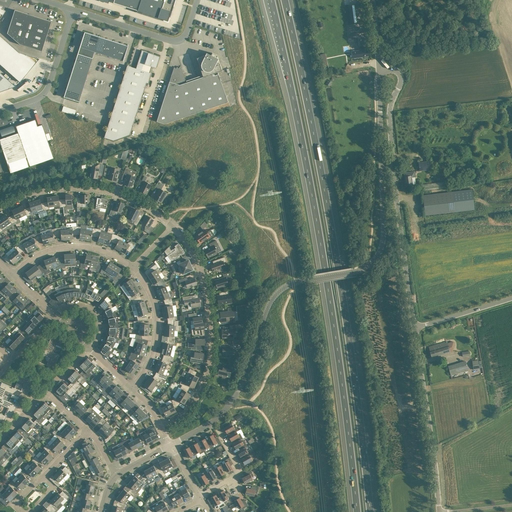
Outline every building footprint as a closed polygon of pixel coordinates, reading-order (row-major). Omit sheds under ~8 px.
[(114,0),(113,3),(137,10),(137,12),(136,12),(164,21),(164,20),(163,20),(164,20),(166,21),(168,19),(169,17),(170,17),(169,17),(170,18),(175,0),(114,0)] [(352,3),(354,23),(364,22),(362,2),(352,3)] [(183,4),(178,21),(182,22),(188,6),(183,4)] [(12,18),(10,25),(7,33),(14,39),(19,44),(20,45),(27,47),(42,52),(44,44),(46,37),(49,29),(51,22),(44,19),(37,17),(30,15),(22,12),(15,10),(12,18)] [(80,47),(87,49),(92,35),(85,32),(80,47)] [(361,32),(349,34),(350,38),(357,37),(359,37),(360,46),(363,46),(361,32)] [(0,35),(0,64),(20,82),(39,59),(19,53),(0,35)] [(99,37),(92,35),(87,49),(95,51),(99,37)] [(95,52),(102,54),(106,39),(99,37),(95,51),(95,52)] [(358,48),(357,38),(349,38),(349,48),(358,48)] [(106,39),(102,54),(109,56),(113,41),(106,39)] [(113,41),(109,56),(116,58),(121,44),(113,41)] [(128,46),(121,44),(116,58),(123,61),(128,46)] [(95,51),(87,49),(80,47),(78,54),(92,59),(95,52),(95,51)] [(367,47),(362,47),(360,48),(361,50),(351,51),(352,53),(352,58),(369,56),(367,47)] [(127,66),(104,137),(113,140),(130,135),(147,83),(149,83),(152,73),(150,73),(152,66),(155,67),(158,57),(155,56),(156,55),(142,50),(136,68),(127,66)] [(203,77),(187,82),(186,83),(181,67),(180,67),(179,67),(179,68),(177,67),(176,68),(174,67),(157,121),(164,124),(228,102),(218,72),(222,71),(220,64),(217,62),(218,59),(216,58),(217,56),(212,53),(211,55),(206,53),(205,56),(204,56),(197,58),(203,77)] [(328,70),(325,53),(320,54),(323,71),(328,70)] [(90,66),(92,59),(78,54),(75,61),(90,66)] [(88,73),(90,66),(75,61),(73,68),(88,73)] [(86,80),(88,73),(73,68),(71,75),(86,80)] [(0,92),(16,87),(0,72),(0,92)] [(83,87),(86,80),(71,75),(69,82),(83,87)] [(81,94),(83,87),(69,82),(66,90),(81,94)] [(79,101),(81,94),(66,90),(64,97),(79,102),(79,101)] [(63,106),(62,111),(75,115),(76,109),(63,106)] [(2,138),(0,139),(0,142),(4,153),(7,164),(10,171),(11,173),(30,166),(54,158),(48,141),(45,134),(42,124),(38,126),(35,119),(26,123),(16,126),(18,133),(15,134),(13,128),(5,131),(4,130),(0,132),(2,138)] [(126,160),(129,149),(123,152),(121,159),(126,160)] [(431,169),(430,161),(418,162),(419,171),(431,169)] [(92,168),(91,172),(90,177),(97,178),(98,173),(102,174),(104,165),(99,164),(99,165),(98,165),(95,167),(95,168),(92,168)] [(105,168),(104,176),(108,177),(108,179),(114,181),(115,177),(117,178),(119,169),(111,167),(110,169),(105,168)] [(131,173),(125,170),(122,178),(126,179),(124,184),(132,187),(135,177),(132,176),(132,174),(131,173)] [(405,186),(407,185),(412,185),(411,177),(415,177),(414,171),(403,173),(405,186)] [(144,176),(143,179),(140,183),(143,185),(140,191),(146,194),(151,185),(145,181),(147,177),(144,176)] [(158,181),(157,184),(154,189),(158,191),(154,198),(161,202),(167,193),(161,190),(164,185),(158,181)] [(474,210),(472,190),(422,195),(425,215),(474,210)] [(66,200),(62,201),(63,207),(64,214),(67,213),(67,210),(73,209),(73,204),(72,204),(72,200),(73,199),(73,198),(74,196),(71,195),(66,195),(66,200)] [(77,198),(77,202),(77,207),(82,207),(82,203),(89,203),(89,200),(89,195),(80,195),(80,198),(77,198)] [(60,207),(63,207),(62,201),(59,201),(58,196),(53,197),(54,206),(55,209),(60,208),(60,207)] [(48,203),(45,204),(46,210),(49,209),(49,207),(54,206),(53,197),(47,198),(48,203)] [(100,211),(105,212),(109,199),(103,198),(103,199),(97,198),(97,200),(96,206),(95,209),(100,210),(100,211)] [(47,211),(46,210),(45,204),(41,205),(40,199),(34,201),(37,210),(38,213),(39,215),(47,212),(47,211)] [(31,208),(28,209),(30,215),(32,214),(33,215),(38,213),(37,210),(34,201),(29,203),(31,208)] [(120,214),(121,212),(124,203),(118,201),(115,208),(112,207),(110,211),(109,215),(115,217),(118,218),(119,216),(120,217),(121,215),(120,214)] [(22,206),(17,208),(23,220),(28,218),(31,217),(30,215),(28,209),(25,211),(22,206)] [(20,222),(20,221),(23,220),(17,208),(12,211),(14,216),(12,217),(15,224),(16,225),(20,222)] [(133,208),(130,212),(128,217),(135,221),(134,223),(134,225),(136,226),(141,218),(138,216),(140,211),(133,208)] [(6,214),(1,218),(8,229),(15,224),(12,217),(9,219),(6,214)] [(145,231),(149,234),(154,228),(150,226),(154,220),(151,218),(148,215),(147,216),(146,216),(142,222),(145,224),(145,226),(146,226),(145,228),(145,231)] [(0,231),(1,232),(2,233),(8,229),(1,218),(0,218),(0,231)] [(79,238),(86,239),(87,230),(87,225),(81,225),(81,227),(77,226),(77,233),(80,233),(80,238),(79,238)] [(66,227),(67,230),(67,239),(73,238),(73,233),(77,233),(77,226),(70,227),(66,227)] [(47,230),(46,230),(50,242),(55,241),(55,240),(54,236),(57,235),(56,228),(51,229),(52,232),(48,233),(47,230)] [(67,239),(67,230),(61,230),(61,228),(56,228),(57,235),(61,234),(61,239),(67,239)] [(92,231),(87,230),(86,239),(92,240),(92,239),(91,239),(92,235),(96,235),(97,229),(92,228),(92,231)] [(102,230),(97,229),(96,235),(99,236),(98,241),(97,241),(103,243),(106,234),(101,233),(102,230)] [(205,229),(195,236),(200,243),(207,238),(208,239),(214,235),(211,230),(207,232),(205,229)] [(50,242),(46,230),(41,232),(41,233),(36,234),(39,240),(42,239),(44,244),(50,242)] [(111,240),(114,241),(117,235),(115,234),(112,234),(110,233),(108,235),(106,234),(103,243),(109,245),(111,240)] [(31,236),(27,239),(33,249),(38,246),(36,242),(39,240),(36,234),(35,235),(32,237),(31,236)] [(120,250),(124,243),(122,241),(123,238),(117,235),(114,241),(117,243),(115,247),(120,250)] [(33,249),(27,239),(23,241),(22,242),(18,244),(22,250),(25,248),(27,252),(33,249)] [(216,240),(213,242),(209,244),(211,247),(204,250),(208,257),(218,252),(215,247),(219,246),(216,240)] [(127,244),(124,243),(120,250),(125,253),(128,249),(131,251),(135,245),(129,242),(127,244)] [(164,251),(167,255),(167,256),(168,256),(165,258),(168,262),(171,260),(171,261),(174,258),(175,259),(181,255),(185,253),(178,243),(174,246),(175,247),(174,249),(175,250),(172,252),(171,251),(171,250),(169,247),(164,251)] [(19,252),(22,250),(18,244),(14,247),(16,249),(12,253),(18,260),(23,256),(22,255),(22,256),(19,252)] [(6,254),(2,257),(7,262),(10,260),(13,263),(13,264),(18,260),(12,253),(8,256),(6,254)] [(71,266),(70,254),(64,254),(65,261),(61,262),(62,268),(65,268),(65,267),(71,266)] [(70,254),(71,266),(76,266),(76,267),(79,267),(79,265),(80,260),(76,260),(75,254),(70,254)] [(90,265),(90,267),(90,265),(93,256),(87,255),(86,258),(85,258),(85,259),(84,259),(84,260),(81,259),(80,265),(80,268),(84,268),(84,266),(87,267),(88,264),(90,265)] [(62,268),(61,262),(57,263),(55,256),(49,259),(53,267),(55,266),(57,270),(62,268)] [(95,269),(95,271),(98,272),(100,268),(102,264),(98,263),(99,261),(98,261),(98,257),(93,256),(90,265),(90,267),(90,269),(92,269),(93,268),(95,269)] [(211,265),(213,271),(226,267),(224,263),(223,262),(226,261),(225,257),(212,261),(214,264),(211,265)] [(46,267),(43,268),(41,265),(43,268),(45,272),(46,274),(51,272),(49,269),(53,267),(49,259),(44,261),(46,267)] [(184,262),(180,264),(179,264),(180,267),(178,267),(180,272),(182,271),(183,274),(193,270),(191,265),(192,264),(191,264),(189,260),(184,262)] [(103,265),(101,270),(100,273),(103,274),(103,273),(105,274),(107,271),(111,273),(116,265),(110,262),(107,268),(103,265)] [(148,270),(149,269),(150,272),(150,273),(147,275),(150,279),(158,274),(161,272),(158,268),(156,264),(148,270)] [(31,269),(36,276),(38,279),(43,275),(43,274),(45,272),(43,268),(41,265),(38,267),(37,267),(36,265),(31,269)] [(121,269),(116,265),(111,273),(114,276),(112,279),(114,280),(112,282),(115,284),(120,279),(121,277),(117,275),(121,269)] [(24,278),(30,284),(33,282),(31,280),(36,276),(31,269),(26,273),(27,275),(27,276),(24,278)] [(230,272),(228,273),(223,274),(224,277),(215,280),(217,289),(228,285),(227,279),(231,278),(230,272)] [(159,285),(165,282),(162,278),(161,279),(158,274),(150,279),(153,284),(156,282),(157,283),(158,283),(159,285)] [(124,279),(121,282),(119,285),(120,287),(123,285),(127,291),(135,285),(131,279),(130,279),(126,277),(124,279)] [(187,277),(182,279),(179,280),(180,285),(183,284),(184,285),(186,284),(187,288),(197,285),(195,278),(188,280),(187,277)] [(171,291),(169,286),(167,287),(165,282),(159,285),(160,288),(159,288),(159,289),(157,290),(159,295),(167,292),(171,291)] [(0,292),(3,295),(12,286),(9,283),(6,285),(4,283),(0,287),(0,292)] [(79,297),(80,297),(84,298),(87,288),(86,290),(82,289),(83,285),(81,285),(80,288),(79,297)] [(139,291),(135,285),(127,291),(131,296),(128,299),(130,301),(140,296),(137,297),(135,294),(139,291)] [(6,304),(9,301),(15,294),(13,292),(16,290),(12,286),(3,295),(6,298),(3,302),(6,304)] [(64,299),(65,299),(65,298),(68,297),(69,297),(66,286),(59,288),(64,299)] [(84,298),(85,298),(89,300),(95,288),(88,286),(87,288),(84,298)] [(107,287),(101,293),(104,296),(110,289),(107,287)] [(52,291),(53,293),(55,294),(55,295),(52,299),(55,302),(58,300),(59,301),(58,301),(59,302),(61,300),(64,299),(59,288),(60,291),(57,293),(56,290),(52,291)] [(98,301),(102,296),(100,294),(97,292),(98,290),(95,288),(89,300),(93,302),(94,299),(98,301)] [(163,299),(164,300),(165,300),(166,303),(172,301),(171,297),(171,296),(172,294),(171,291),(167,292),(159,295),(161,301),(163,299)] [(225,304),(229,304),(229,303),(232,303),(230,294),(229,294),(229,291),(219,293),(220,296),(217,296),(219,304),(225,303),(225,304)] [(17,304),(23,297),(20,294),(18,296),(15,294),(9,301),(11,303),(14,301),(17,304)] [(135,304),(137,310),(146,307),(144,301),(142,302),(141,300),(142,300),(140,296),(130,301),(132,300),(133,305),(135,304)] [(191,309),(191,308),(194,307),(199,307),(198,306),(201,305),(200,298),(192,299),(191,296),(182,297),(183,301),(184,300),(185,305),(188,304),(188,309),(191,309)] [(23,297),(17,304),(20,307),(22,310),(27,305),(25,303),(27,300),(23,297)] [(103,308),(106,311),(102,313),(106,311),(111,308),(113,307),(109,301),(108,303),(105,300),(98,306),(101,310),(103,308)] [(175,301),(172,301),(166,303),(166,305),(165,306),(165,307),(162,307),(163,313),(173,311),(172,306),(176,305),(175,305),(175,301)] [(136,321),(142,320),(147,320),(146,316),(145,314),(148,313),(146,307),(137,310),(138,316),(137,316),(138,320),(136,321)] [(228,308),(228,312),(220,313),(221,318),(223,317),(223,322),(229,321),(230,325),(234,325),(233,321),(232,311),(236,311),(236,307),(228,308)] [(38,312),(35,315),(34,316),(41,321),(40,321),(42,319),(43,319),(45,317),(44,316),(44,317),(42,315),(44,313),(40,308),(37,311),(38,312)] [(107,315),(109,319),(115,317),(115,318),(117,317),(115,311),(113,312),(111,308),(106,311),(102,313),(105,317),(107,315)] [(173,311),(163,313),(164,318),(167,318),(167,319),(169,318),(169,321),(176,321),(175,316),(174,316),(173,311)] [(40,322),(41,321),(34,316),(35,315),(32,313),(28,317),(37,325),(36,325),(39,322),(40,322)] [(194,313),(189,314),(188,314),(189,320),(191,321),(193,320),(194,324),(203,323),(203,322),(202,317),(197,317),(195,316),(194,313)] [(29,321),(27,324),(33,329),(35,326),(36,326),(37,325),(28,317),(27,319),(29,321)] [(116,321),(115,318),(115,317),(109,319),(105,320),(106,324),(109,324),(110,327),(106,327),(110,327),(110,328),(116,328),(118,328),(118,321),(116,321)] [(137,327),(137,330),(149,330),(149,324),(142,324),(142,320),(136,321),(136,327),(137,327)] [(164,330),(174,331),(178,331),(178,321),(176,321),(169,321),(169,324),(168,324),(168,325),(165,325),(164,330)] [(192,335),(198,334),(198,331),(199,329),(204,328),(203,323),(194,324),(195,328),(192,328),(191,330),(192,335)] [(237,328),(238,328),(243,328),(244,323),(234,325),(230,325),(229,325),(229,330),(222,330),(222,338),(233,337),(233,333),(234,333),(235,332),(236,332),(237,331),(237,330),(237,329),(237,328)] [(24,333),(26,331),(29,333),(32,330),(33,329),(27,324),(23,327),(21,325),(19,328),(24,333)] [(116,332),(116,328),(110,328),(110,327),(106,327),(106,332),(109,332),(109,336),(115,338),(117,338),(118,332),(116,332)] [(19,328),(14,334),(21,342),(22,341),(22,340),(25,337),(23,335),(24,333),(19,328)] [(149,330),(137,330),(136,329),(136,332),(135,338),(136,338),(142,339),(142,335),(149,335),(149,330)] [(174,331),(164,330),(164,336),(167,336),(167,337),(169,337),(168,340),(175,341),(175,336),(174,336),(174,331)] [(9,337),(11,340),(17,346),(18,345),(18,344),(21,341),(21,342),(14,334),(14,335),(15,336),(13,338),(10,336),(9,337)] [(44,344),(40,354),(44,355),(46,349),(53,352),(55,349),(53,349),(55,344),(63,347),(65,341),(52,336),(52,335),(47,347),(47,348),(44,346),(44,345),(44,344)] [(105,335),(104,340),(107,340),(106,344),(113,348),(116,342),(118,343),(119,338),(117,338),(115,338),(109,336),(105,335)] [(134,343),(133,347),(146,351),(147,345),(141,343),(142,339),(136,338),(134,343)] [(195,350),(201,350),(201,347),(202,347),(202,345),(204,345),(204,344),(206,344),(206,341),(205,341),(205,339),(195,339),(195,342),(191,342),(191,349),(195,350)] [(11,340),(7,344),(6,343),(6,344),(4,345),(9,349),(11,347),(13,349),(13,350),(15,348),(17,345),(17,346),(11,340)] [(163,343),(162,348),(171,350),(173,345),(174,346),(175,341),(168,340),(168,343),(167,342),(166,343),(163,343)] [(431,358),(453,351),(452,347),(451,343),(450,343),(448,343),(447,341),(429,347),(431,358)] [(113,348),(106,344),(102,342),(100,346),(103,348),(101,351),(107,357),(111,352),(113,353),(115,349),(113,348)] [(222,354),(232,354),(236,354),(236,348),(238,348),(238,344),(234,344),(225,344),(225,347),(223,347),(222,354)] [(144,356),(146,351),(133,347),(130,355),(136,358),(137,354),(144,356)] [(164,358),(170,360),(171,356),(170,355),(171,350),(162,348),(161,353),(164,354),(164,355),(165,356),(164,358)] [(48,362),(46,365),(54,368),(59,355),(53,352),(46,349),(44,355),(51,357),(49,362),(48,362)] [(190,362),(199,363),(199,361),(200,361),(200,359),(203,359),(203,358),(204,359),(205,355),(204,355),(204,353),(199,353),(192,351),(190,362)] [(130,362),(128,364),(136,370),(139,365),(134,361),(136,358),(130,355),(128,358),(129,358),(128,360),(130,362)] [(92,370),(98,364),(93,360),(91,362),(88,358),(84,362),(92,370)] [(156,365),(165,369),(167,364),(168,365),(169,362),(170,361),(170,360),(164,358),(163,361),(162,360),(161,361),(159,360),(156,365)] [(80,366),(83,370),(81,372),(88,378),(92,374),(90,372),(92,370),(84,362),(80,366)] [(448,366),(451,375),(466,370),(464,362),(448,366)] [(226,377),(230,378),(231,372),(232,373),(233,365),(221,363),(220,363),(223,364),(221,370),(219,369),(218,375),(222,376),(223,377),(225,378),(226,377)] [(133,374),(136,370),(128,364),(127,367),(124,365),(123,367),(122,366),(119,370),(124,374),(127,370),(133,374)] [(154,370),(157,371),(156,372),(157,373),(156,375),(162,379),(165,381),(167,376),(163,374),(165,369),(156,365),(154,370)] [(190,369),(188,372),(187,372),(184,377),(196,382),(199,377),(194,375),(195,371),(191,369),(190,369)] [(81,372),(79,374),(76,371),(72,375),(80,382),(82,385),(88,378),(81,372)] [(28,394),(33,380),(20,375),(18,380),(25,383),(23,388),(22,388),(20,390),(20,391),(28,394)] [(80,382),(72,375),(68,379),(72,382),(70,384),(76,391),(80,387),(78,384),(80,382)] [(92,384),(94,386),(98,382),(102,385),(108,378),(105,375),(101,379),(99,377),(95,381),(92,384)] [(162,379),(156,375),(155,377),(154,377),(153,378),(150,376),(147,380),(155,386),(158,382),(159,383),(162,379)] [(196,382),(184,377),(187,378),(185,383),(181,381),(179,384),(182,385),(187,388),(189,385),(194,387),(196,382)] [(101,392),(104,395),(110,388),(108,386),(112,382),(108,378),(102,385),(99,388),(103,391),(101,392)] [(155,386),(147,380),(144,385),(146,387),(147,388),(145,390),(144,390),(150,395),(153,391),(152,390),(155,386)] [(2,383),(2,382),(0,386),(0,397),(3,399),(4,396),(3,396),(5,391),(12,394),(15,388),(14,388),(2,383)] [(70,384),(68,386),(64,383),(60,387),(68,395),(72,391),(74,393),(76,391),(70,384)] [(182,389),(179,394),(187,399),(190,394),(185,391),(187,388),(182,385),(180,388),(182,389)] [(106,396),(110,399),(120,389),(116,386),(112,390),(110,388),(104,395),(106,397),(106,396)] [(67,400),(65,398),(68,395),(60,387),(56,391),(60,394),(58,397),(64,403),(67,400)] [(17,405),(22,407),(27,394),(28,394),(20,391),(20,390),(15,388),(14,388),(15,388),(12,394),(19,397),(17,401),(16,401),(15,404),(17,405)] [(120,389),(110,399),(116,405),(121,399),(119,397),(123,393),(120,389)] [(184,404),(187,399),(179,394),(176,392),(173,397),(174,397),(173,399),(177,404),(179,401),(184,404)] [(121,410),(124,407),(131,400),(127,397),(123,401),(121,399),(116,405),(121,410)] [(78,411),(83,405),(79,402),(80,401),(78,399),(77,399),(74,403),(76,405),(74,407),(78,411)] [(171,403),(167,405),(171,414),(176,411),(174,406),(177,404),(173,399),(170,401),(171,403)] [(6,416),(11,419),(11,418),(17,405),(15,404),(11,403),(9,402),(7,401),(4,400),(2,405),(9,408),(7,413),(6,412),(4,415),(6,416)] [(126,413),(128,415),(131,412),(133,410),(131,408),(135,403),(131,400),(124,407),(128,410),(126,413)] [(45,402),(41,406),(49,414),(47,412),(49,410),(52,412),(56,408),(51,404),(49,406),(45,402)] [(157,408),(160,413),(163,412),(166,416),(171,414),(167,405),(165,403),(160,405),(160,406),(157,408)] [(87,409),(83,405),(78,411),(82,415),(84,413),(86,415),(92,408),(90,406),(87,409)] [(95,405),(92,408),(98,414),(101,411),(95,405)] [(43,416),(46,418),(49,414),(41,406),(38,411),(43,416)] [(133,410),(131,412),(128,415),(130,417),(132,414),(136,418),(142,411),(139,407),(135,412),(133,410)] [(86,419),(90,423),(96,417),(98,414),(92,408),(86,415),(88,417),(86,419)] [(38,418),(35,420),(40,424),(42,423),(46,418),(43,416),(38,411),(34,414),(38,418)] [(146,414),(142,411),(136,418),(138,419),(136,421),(138,423),(142,421),(140,420),(146,414)] [(102,418),(98,414),(96,417),(90,423),(94,427),(96,424),(98,426),(105,420),(102,418)] [(30,419),(26,423),(32,428),(34,426),(37,429),(38,429),(41,425),(40,424),(35,420),(33,422),(30,419)] [(110,426),(111,425),(107,422),(105,420),(98,426),(100,428),(98,430),(102,434),(110,426)] [(67,423),(63,427),(72,436),(76,432),(72,427),(74,425),(69,421),(67,423)] [(34,430),(32,428),(26,423),(22,427),(26,430),(24,433),(28,437),(34,430)] [(231,431),(233,433),(236,431),(238,430),(235,425),(233,426),(232,423),(224,428),(225,431),(225,432),(226,433),(227,433),(231,431)] [(117,431),(115,429),(114,429),(110,426),(102,434),(106,438),(108,436),(111,438),(114,435),(117,431)] [(58,429),(56,431),(57,433),(62,437),(64,435),(68,440),(72,436),(63,427),(59,431),(58,429)] [(151,431),(148,433),(152,440),(157,437),(156,434),(158,433),(155,427),(150,429),(151,431)] [(57,433),(56,431),(54,430),(52,433),(57,437),(53,441),(60,448),(64,444),(60,440),(62,437),(57,433)] [(152,440),(148,433),(147,430),(140,433),(142,438),(143,441),(146,439),(147,442),(152,440)] [(18,431),(14,435),(20,441),(22,443),(28,437),(24,433),(22,435),(18,431)] [(238,434),(236,431),(233,433),(228,436),(230,439),(230,440),(231,440),(231,441),(236,438),(237,441),(241,439),(243,438),(240,433),(238,434)] [(138,438),(134,440),(137,448),(142,445),(141,442),(143,441),(142,438),(140,433),(139,433),(137,434),(138,438)] [(207,437),(210,442),(212,445),(214,449),(222,445),(218,438),(215,439),(213,434),(212,435),(211,435),(210,435),(207,437)] [(14,435),(10,439),(16,444),(20,441),(14,435)] [(200,441),(202,446),(204,449),(205,451),(206,453),(214,449),(212,445),(210,442),(207,443),(205,438),(204,439),(203,439),(203,440),(200,441)] [(6,443),(10,447),(8,449),(13,453),(19,447),(17,445),(16,445),(16,444),(10,439),(6,443)] [(85,451),(91,448),(89,444),(88,444),(86,442),(85,439),(79,446),(81,445),(83,447),(85,451)] [(134,440),(131,442),(130,439),(128,439),(124,441),(127,446),(129,444),(130,446),(132,450),(137,448),(134,440)] [(240,446),(242,449),(245,447),(247,446),(244,441),(242,442),(241,439),(237,441),(233,444),(234,447),(234,448),(235,448),(236,449),(240,446)] [(57,452),(60,448),(53,441),(50,445),(48,443),(46,445),(50,450),(52,448),(57,452)] [(117,445),(122,455),(127,453),(126,451),(129,450),(127,446),(124,441),(120,443),(120,444),(121,446),(118,447),(117,445)] [(194,450),(196,454),(197,456),(198,458),(198,457),(200,456),(200,454),(205,451),(204,449),(202,446),(199,448),(197,443),(196,443),(195,443),(195,444),(192,446),(194,450)] [(48,452),(50,450),(46,445),(43,448),(46,450),(42,454),(49,460),(53,456),(48,452)] [(122,455),(117,445),(112,447),(113,450),(111,451),(114,457),(116,455),(118,458),(122,455)] [(2,447),(0,449),(0,452),(7,459),(4,457),(8,453),(6,451),(2,447)] [(192,458),(197,456),(196,454),(194,450),(191,452),(189,447),(188,447),(187,447),(187,448),(184,450),(188,458),(191,456),(192,458)] [(242,449),(237,451),(239,454),(239,455),(240,456),(240,457),(243,455),(245,454),(246,457),(250,455),(252,454),(254,452),(253,450),(251,452),(249,448),(247,450),(245,447),(242,449)] [(93,451),(91,448),(85,451),(81,453),(85,460),(92,456),(90,453),(93,451)] [(38,458),(36,456),(34,458),(38,462),(40,460),(45,464),(49,460),(42,454),(38,458)] [(251,465),(256,462),(252,454),(250,455),(246,457),(242,459),(243,462),(243,463),(244,464),(244,465),(249,462),(251,465)] [(88,466),(89,466),(92,464),(98,461),(96,457),(93,458),(92,456),(85,460),(82,461),(86,467),(88,466)] [(233,463),(229,457),(224,460),(225,462),(223,464),(225,467),(224,467),(227,472),(230,470),(231,470),(232,469),(230,464),(233,463)] [(34,462),(30,466),(37,472),(41,468),(36,464),(38,462),(34,458),(32,460),(34,462)] [(164,460),(168,468),(169,471),(174,468),(177,466),(174,460),(171,462),(169,458),(164,460)] [(168,468),(164,460),(159,463),(161,467),(159,469),(163,477),(166,476),(165,474),(169,471),(170,471),(169,471),(168,468)] [(92,464),(95,470),(101,466),(98,461),(92,464)] [(222,462),(217,464),(216,463),(213,465),(215,468),(217,472),(219,476),(225,473),(222,469),(224,467),(225,467),(223,464),(222,462)] [(210,471),(207,473),(209,476),(211,481),(214,479),(215,479),(216,478),(217,478),(214,473),(217,472),(215,468),(213,465),(213,466),(208,469),(210,471)] [(33,477),(37,472),(30,466),(26,470),(24,468),(22,470),(27,474),(29,472),(33,477)] [(103,470),(101,466),(95,470),(91,471),(93,475),(92,478),(96,480),(96,477),(103,474),(102,471),(103,470)] [(153,476),(154,479),(159,476),(160,478),(163,477),(159,469),(156,470),(154,466),(149,468),(153,476)] [(61,469),(57,472),(63,478),(67,473),(69,475),(71,472),(66,467),(64,469),(63,469),(62,470),(61,469)] [(149,485),(156,481),(154,479),(153,476),(149,468),(144,471),(146,475),(143,477),(149,485)] [(25,476),(27,474),(22,470),(16,476),(18,478),(25,485),(29,481),(25,476)] [(250,470),(245,473),(247,475),(242,478),(242,479),(242,480),(243,480),(245,483),(253,479),(251,476),(253,475),(250,470)] [(209,476),(207,473),(206,471),(201,474),(202,476),(199,477),(204,485),(209,482),(206,478),(209,476)] [(53,481),(58,486),(60,484),(61,485),(66,480),(63,478),(57,472),(54,476),(55,478),(54,478),(55,479),(53,481)] [(149,485),(143,477),(140,480),(135,476),(131,480),(141,488),(145,484),(147,487),(149,485)] [(21,489),(25,485),(18,478),(14,482),(12,480),(10,482),(15,487),(17,485),(21,489)] [(129,490),(137,496),(140,494),(138,492),(141,488),(131,480),(128,484),(131,487),(129,490)] [(87,484),(86,488),(93,490),(95,486),(93,485),(94,482),(89,481),(88,484),(87,484)] [(10,486),(7,490),(13,497),(17,493),(13,489),(15,487),(10,482),(8,484),(10,486)] [(185,488),(181,490),(183,495),(185,498),(190,495),(188,491),(191,489),(187,482),(183,484),(185,488)] [(178,486),(177,486),(175,487),(177,490),(172,492),(178,504),(183,501),(181,497),(183,495),(181,490),(178,486)] [(253,486),(252,489),(247,488),(246,489),(246,490),(245,494),(254,496),(255,493),(257,494),(259,488),(253,486)] [(0,492),(0,500),(1,501),(5,497),(10,501),(13,497),(7,490),(4,488),(0,492)] [(92,494),(93,490),(86,488),(85,492),(84,495),(88,496),(89,493),(92,494)] [(120,493),(127,499),(127,498),(130,494),(135,499),(137,496),(129,490),(128,492),(124,489),(120,493)] [(223,501),(226,505),(227,505),(228,505),(229,504),(229,503),(231,502),(232,502),(235,501),(234,500),(230,492),(225,493),(224,490),(223,491),(222,490),(221,491),(218,493),(221,498),(223,501)] [(169,504),(165,498),(166,498),(162,491),(161,491),(159,493),(162,499),(158,502),(163,511),(168,509),(166,505),(169,504)] [(63,505),(63,504),(65,502),(65,501),(66,499),(69,497),(63,492),(61,494),(60,494),(58,493),(55,497),(63,505)] [(168,497),(166,498),(165,498),(169,504),(171,502),(174,506),(178,504),(172,492),(172,493),(167,495),(168,497)] [(119,504),(125,507),(127,504),(130,501),(127,498),(127,499),(120,493),(117,498),(121,501),(119,504)] [(88,500),(88,496),(84,495),(83,499),(82,503),(90,505),(91,500),(88,500)] [(210,497),(215,505),(214,506),(216,509),(220,507),(220,508),(226,505),(223,501),(221,498),(218,499),(216,495),(215,495),(214,495),(214,496),(210,497)] [(52,504),(50,506),(55,511),(57,511),(63,505),(55,497),(51,501),(52,502),(52,504)] [(234,500),(235,501),(236,502),(237,505),(239,508),(242,507),(243,509),(248,506),(245,500),(242,502),(240,497),(239,498),(238,498),(237,499),(234,500)] [(157,511),(163,511),(158,502),(153,504),(154,506),(151,508),(155,511),(156,510),(156,511),(157,511)] [(89,509),(90,505),(82,503),(81,507),(81,506),(80,510),(85,511),(85,508),(89,509)] [(146,511),(154,511),(155,511),(151,508),(149,507),(146,503),(144,506),(147,509),(148,510),(146,511)]
